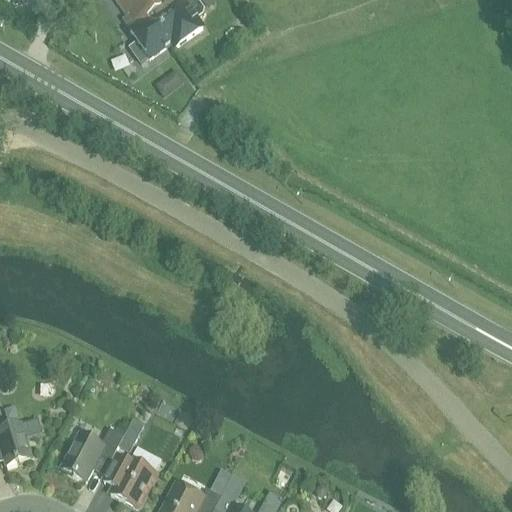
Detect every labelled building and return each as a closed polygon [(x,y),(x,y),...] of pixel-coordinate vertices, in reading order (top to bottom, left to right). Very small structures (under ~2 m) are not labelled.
[(113,0),(134,28),(129,33),(137,44),(129,50),(140,66),(148,59),(149,61),(171,45),(175,50),(203,31),(196,21),(202,17),(203,12),(198,4),(193,3),(186,8),(181,0),(180,0),(113,0)] [(0,449),(0,450),(6,469),(32,461),(23,434),(6,424),(0,426),(0,449)] [(141,433),(132,428),(125,442),(134,447),(141,433)] [(118,430),(115,435),(110,432),(102,448),(80,436),(61,472),(86,485),(101,457),(112,463),(127,435),(118,430)] [(136,511),(156,477),(129,463),(128,465),(118,459),(107,480),(117,486),(111,498),(136,511)] [(214,511),(221,501),(208,493),(204,500),(177,486),(162,511),(214,511)]
